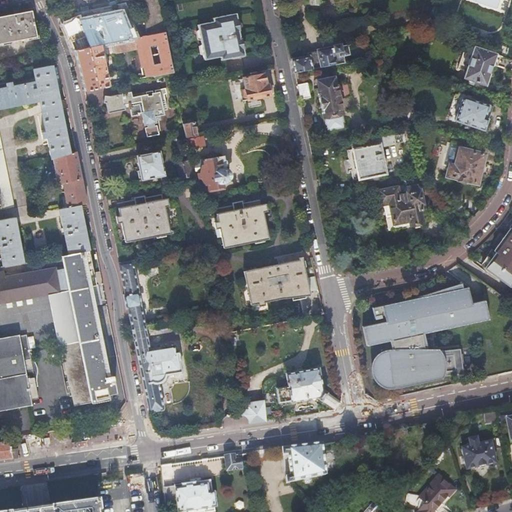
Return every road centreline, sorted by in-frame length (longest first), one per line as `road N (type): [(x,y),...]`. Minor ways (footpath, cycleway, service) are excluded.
road 1 (residential): [(145,453),(74,99),(36,0)]
road 2 (residential): [(271,0),(332,296)]
road 3 (residential): [(511,147),(492,208),(462,241),(424,266),(332,296)]
road 4 (primary): [(145,453),(358,421)]
road 5 (primary): [(358,421),(511,386)]
road 6 (primary): [(0,472),(145,453)]
road 7 (residential): [(332,296),(358,421)]
